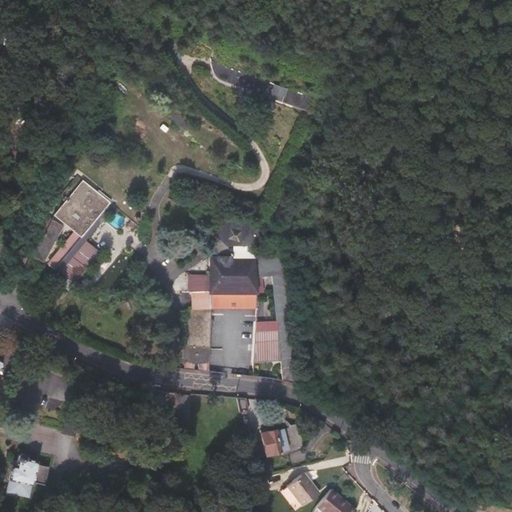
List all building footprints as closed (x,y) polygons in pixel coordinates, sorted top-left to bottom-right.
[(302,110),(306,95),(216,63),(211,62),(213,72),(220,80),(302,110)] [(76,231),(83,236),(111,201),(85,180),(56,215),(76,231)] [(47,262),(67,225),(55,218),(35,255),(47,262)] [(76,231),(52,262),(78,282),(102,252),(76,231)] [(211,275),(211,294),(259,293),(258,254),(210,255),(211,275)] [(211,294),(211,275),(189,275),(189,293),(193,293),(193,311),(258,309),(259,293),(211,294)] [(258,321),(256,363),(280,363),(278,323),(258,321)] [(244,395),(236,394),(239,409),(247,407),(244,395)] [(287,445),(283,427),(275,428),(275,425),(260,429),(265,450),(287,445)] [(30,480),(31,481),(32,478),(44,481),(48,463),(36,460),(36,459),(37,460),(38,458),(36,458),(36,457),(25,455),(26,453),(24,450),(20,449),(17,451),(15,462),(11,461),(8,475),(9,476),(6,487),(27,492),(30,480)] [(301,468),(298,470),(305,477),(308,475),(301,468)] [(305,477),(298,470),(286,481),(302,499),(317,486),(308,475),(305,477)] [(117,476),(108,475),(107,488),(115,489),(117,476)] [(335,483),(318,501),(325,507),(322,511),(323,511),(352,511),(359,505),(335,483)]
